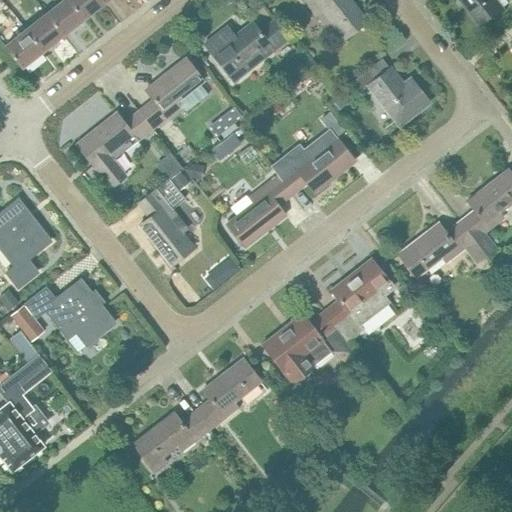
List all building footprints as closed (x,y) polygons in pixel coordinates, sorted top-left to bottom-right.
[(62,35),(83,19),(67,0),(63,0),(46,14),(62,35)] [(67,0),(83,19),(103,3),(101,0),(67,0)] [(304,0),(308,4),(318,17),(338,43),(350,34),(366,21),(349,0),(304,0)] [(460,0),(481,26),(503,8),(502,7),(496,0),(460,0)] [(42,51),(62,35),(46,14),(25,30),(42,51)] [(289,40),(273,20),(259,32),(252,22),(234,36),(227,27),(204,45),(226,72),(234,82),(261,61),(289,40)] [(21,67),(42,51),(25,30),(4,46),(21,67)] [(154,129),(181,107),(177,102),(203,81),(201,78),(185,59),(145,90),(152,99),(138,110),(154,129)] [(389,68),(381,59),(352,81),(360,91),(368,85),(381,102),(387,110),(399,126),(429,102),(415,84),(407,91),(390,69),(390,68),(389,68)] [(337,112),(348,103),(342,96),(332,105),(337,112)] [(154,129),(138,110),(123,122),(116,113),(76,144),(93,166),(94,166),(111,187),(119,180),(125,175),(114,160),(125,151),(125,152),(154,129)] [(331,113),(322,120),(328,129),(337,139),(346,132),(331,113)] [(194,116),(182,119),(185,133),(197,131),(194,116)] [(299,143),(270,166),(279,176),(293,194),(306,183),(314,192),(354,161),(341,145),(337,139),(328,129),(303,149),(299,143)] [(474,210),(460,222),(487,256),(497,248),(484,232),(502,218),(498,213),(511,201),(511,171),(510,173),(507,170),(467,201),(474,210)] [(244,246),(284,215),(277,206),(293,194),(279,176),(251,198),(255,203),(228,226),(244,246)] [(171,265),(193,248),(182,234),(188,230),(172,210),(186,199),(169,178),(155,189),(137,204),(148,218),(139,225),(171,265)] [(50,241),(17,199),(0,213),(0,245),(17,267),(8,275),(18,288),(37,273),(27,260),(50,241)] [(438,224),(398,255),(411,272),(415,277),(441,257),(445,262),(463,248),(476,264),(487,256),(460,222),(445,233),(438,224)] [(348,341),(364,329),(361,324),(391,302),(386,295),(394,289),(383,275),(371,259),(331,291),(338,300),(325,310),(348,341)] [(94,289),(91,292),(80,279),(56,299),(46,286),(23,305),(33,317),(42,310),(67,342),(76,334),(86,346),(115,323),(101,305),(104,302),(94,289)] [(10,316),(31,342),(43,331),(23,306),(10,316)] [(348,341),(325,310),(309,323),(302,313),(261,345),(292,384),(315,367),(314,365),(332,352),(352,353),(354,351),(347,341),(348,341)] [(51,371),(38,354),(0,383),(0,394),(7,403),(0,408),(0,457),(11,472),(42,447),(20,419),(31,410),(20,395),(51,371)] [(209,429),(237,408),(233,403),(259,381),(242,359),(202,390),(209,400),(195,411),(209,429)] [(209,429),(195,411),(180,422),(173,413),(133,444),(146,462),(155,473),(168,463),(163,457),(177,446),(181,452),(209,429)]
